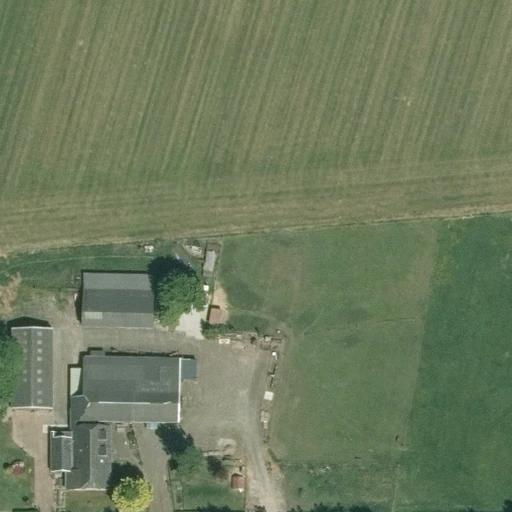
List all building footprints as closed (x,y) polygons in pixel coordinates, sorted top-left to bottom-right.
[(83,277),(82,303),(81,329),(153,331),(154,279),(83,277)] [(227,309),(215,309),(216,325),(228,325),(227,309)] [(52,406),(53,326),(12,326),(12,406),(52,406)] [(71,397),(71,435),(71,459),(110,459),(110,429),(108,429),(108,421),(130,421),(130,422),(177,422),(177,361),(83,360),(83,375),(83,376),(83,397),(71,397)] [(110,459),(71,459),(71,435),(51,435),(51,474),(67,474),(67,491),(110,491),(110,459)]
